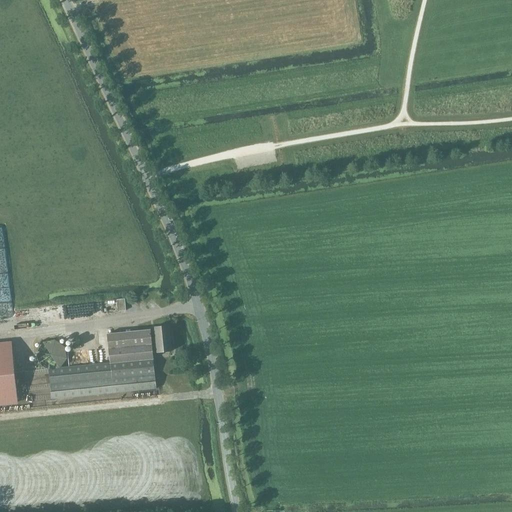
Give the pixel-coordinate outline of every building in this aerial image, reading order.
[(125,299),(117,300),(118,312),(126,311),(125,299)] [(63,311),(72,311),(71,301),(63,302),(63,311)] [(107,334),(110,364),(49,370),(52,400),(157,389),(154,359),(153,350),(157,350),(157,353),(172,352),(170,325),(154,327),(155,331),(151,331),(151,329),(107,334)] [(66,356),(67,354),(66,350),(66,348),(64,346),(63,344),(61,342),(59,341),(56,340),(54,340),(51,340),(48,341),(45,342),(43,344),(42,345),(41,348),(40,350),(39,353),(39,356),(40,358),(41,361),(43,363),(45,364),(47,366),(49,367),(52,367),(55,367),(58,366),(60,365),(62,363),(64,361),(66,359),(66,356)] [(0,404),(18,402),(12,344),(0,344),(0,404)]
